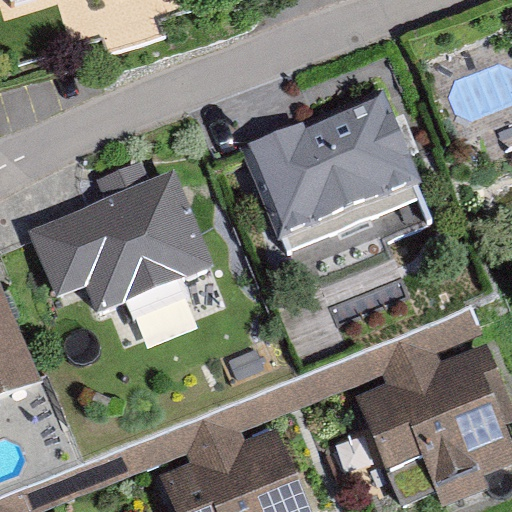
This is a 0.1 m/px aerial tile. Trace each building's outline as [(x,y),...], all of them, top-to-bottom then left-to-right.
[(3,0),(6,8),(32,0),(90,0),(93,9),(120,0),(3,0)] [(379,97),(240,151),(277,246),(416,192),(379,97)] [(104,204),(26,232),(53,304),(79,294),(88,318),(204,275),(168,177),(145,185),(140,172),(98,188),(104,204)] [(0,305),(0,411),(33,400),(0,305)] [(57,511),(188,460),(192,471),(246,449),(242,438),(384,381),(388,392),(443,370),(438,359),(485,340),(473,311),(0,502),(0,511),(57,511)] [(485,491),(511,479),(511,454),(505,436),(511,433),(511,411),(488,352),(443,370),(388,392),(357,405),(389,483),(423,469),(440,511),(466,511),(490,502),(485,491)] [(308,511),(278,437),(246,449),(192,471),(161,484),(171,511),(308,511)]
